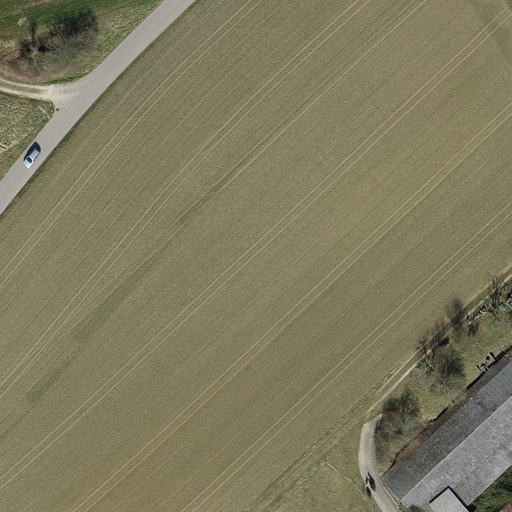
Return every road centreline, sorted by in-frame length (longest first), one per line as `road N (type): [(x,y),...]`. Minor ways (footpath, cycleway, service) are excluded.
road 1 (track): [(511,269),(367,419),(364,483),(383,511)]
road 2 (unclassified): [(0,175),(76,92),(179,0)]
